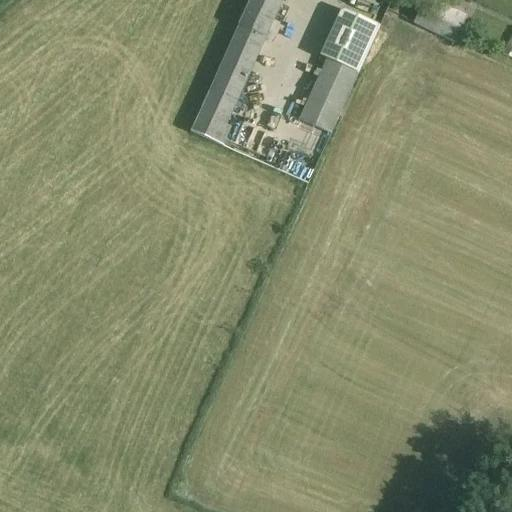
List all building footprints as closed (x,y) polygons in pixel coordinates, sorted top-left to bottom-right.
[(251,0),(209,93),(237,105),(284,0),(251,0)] [(466,18),(440,6),(427,0),(425,0),(415,25),(455,44),(466,18)] [(327,61),(359,75),(380,28),(349,14),(343,15),(323,59),(327,61)] [(359,75),(327,61),(300,121),(331,135),(359,75)] [(237,105),(209,93),(192,134),(219,146),(237,105)] [(309,183),(317,166),(270,145),(262,163),(309,183)]
